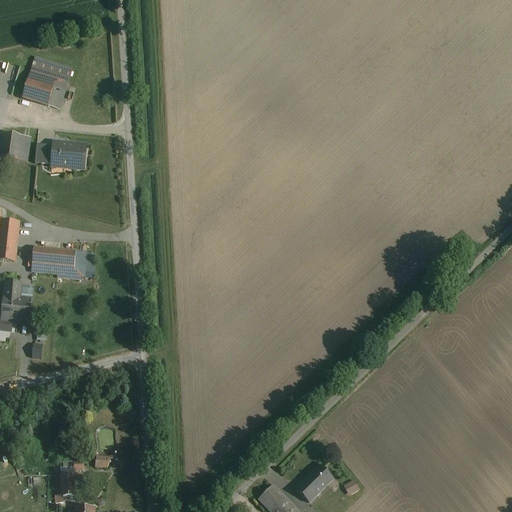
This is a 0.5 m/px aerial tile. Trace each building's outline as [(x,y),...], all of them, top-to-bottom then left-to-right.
[(71,69),(35,58),(31,71),(67,82),(71,69)] [(0,95),(11,99),(21,66),(0,59),(0,95)] [(31,71),(22,99),(59,110),(68,82),(67,82),(31,71)] [(30,140),(1,135),(0,142),(0,159),(26,164),(30,140)] [(70,146),(54,145),(53,151),(37,149),(38,146),(37,146),(35,164),(52,166),(51,168),(83,171),(85,149),(70,147),(70,146)] [(20,224),(0,221),(0,222),(0,262),(16,264),(20,224)] [(82,254),(35,250),(32,273),(57,275),(79,277),(81,262),(82,254)] [(85,262),(81,262),(79,277),(57,275),(57,279),(83,281),(83,278),(84,278),(85,262)] [(20,285),(6,284),(5,292),(6,292),(5,299),(3,299),(1,321),(12,322),(12,321),(17,322),(28,324),(30,302),(16,301),(17,293),(20,293),(20,285)] [(110,468),(109,461),(117,461),(117,455),(96,456),(97,469),(110,468)] [(85,472),(85,461),(60,462),(61,473),(85,472)] [(333,481),(321,468),(296,492),(309,504),(333,481)] [(74,476),(61,477),(62,499),(74,498),(74,476)] [(61,477),(53,477),(53,505),(62,505),(62,499),(61,477)] [(358,491),(353,482),(343,487),(348,496),(358,491)] [(300,511),(274,485),(257,502),(266,511),(300,511)]
